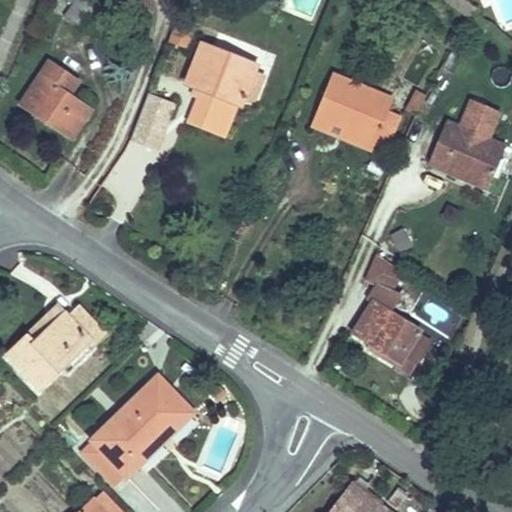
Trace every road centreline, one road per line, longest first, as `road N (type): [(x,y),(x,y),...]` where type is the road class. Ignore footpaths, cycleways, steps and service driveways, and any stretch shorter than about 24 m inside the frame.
road 1 (residential): [(316,401),(23,222)]
road 2 (residential): [(478,511),(316,401)]
road 3 (residential): [(249,511),(281,471),(316,401)]
